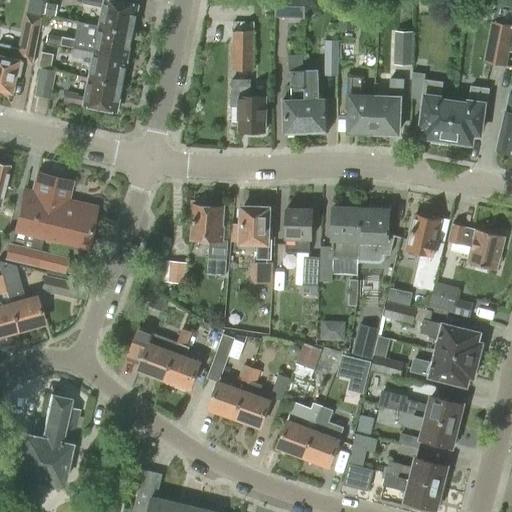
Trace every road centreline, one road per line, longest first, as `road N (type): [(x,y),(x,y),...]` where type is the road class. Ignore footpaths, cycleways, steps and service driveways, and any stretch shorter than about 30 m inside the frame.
road 1 (residential): [(511,195),(395,170),(154,161)]
road 2 (residential): [(142,414),(264,490),(346,511)]
road 3 (residential): [(83,361),(154,161)]
road 4 (residential): [(154,161),(183,0)]
road 5 (residential): [(154,161),(0,126)]
road 6 (residential): [(480,511),(511,390)]
